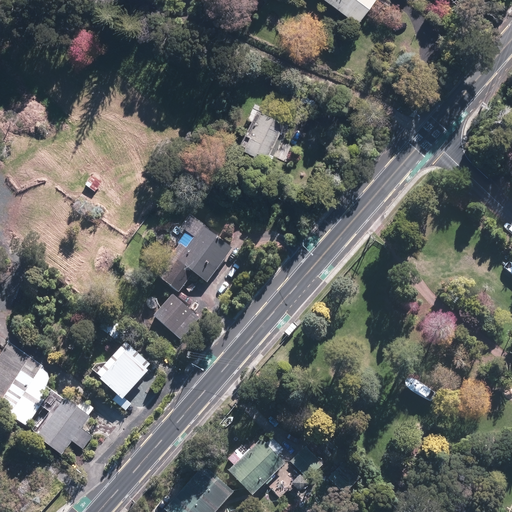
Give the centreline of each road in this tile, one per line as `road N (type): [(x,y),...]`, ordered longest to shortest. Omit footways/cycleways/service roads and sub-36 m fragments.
road 1 (secondary): [(428,136),(98,511)]
road 2 (secondary): [(511,39),(428,136)]
